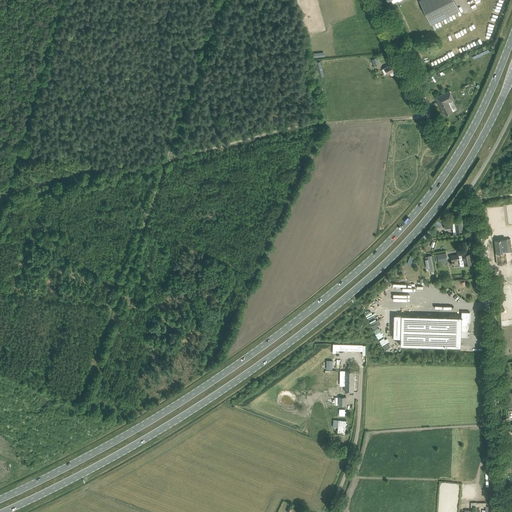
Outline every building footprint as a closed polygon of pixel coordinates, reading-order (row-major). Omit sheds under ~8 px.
[(419,0),(420,0),(431,22),(432,25),(460,11),(454,0),(419,0)] [(383,55),(372,59),(374,66),(380,64),(378,60),(384,57),(383,55)] [(320,62),(314,63),(318,77),(323,76),(320,62)] [(391,75),(392,75),(396,73),(396,72),(395,70),(398,68),(396,63),(382,69),(385,74),(390,72),(391,75)] [(449,90),(436,97),(435,97),(444,115),(453,111),(448,102),(454,99),(449,90)] [(462,231),(461,221),(456,222),(456,223),(453,223),(453,222),(444,223),(445,228),(453,228),(453,232),(462,231)] [(511,251),(510,238),(494,240),(497,264),(510,262),(510,260),(510,255),(511,254),(511,255),(511,254),(511,251)] [(445,253),(437,254),(439,262),(447,261),(445,253)] [(452,261),(459,260),(460,266),(464,265),(472,264),(471,257),(470,258),(469,254),(459,256),(458,254),(453,255),(451,256),(452,261)] [(428,256),(428,259),(426,259),(427,268),(430,267),(431,270),(435,270),(432,255),(428,256)] [(401,345),(461,347),(462,331),(467,331),(468,331),(468,325),(466,325),(466,322),(470,322),(470,312),(462,312),(462,317),(459,317),(459,316),(449,315),(449,316),(394,315),(393,338),(401,338),(401,345)] [(313,352),(316,353),(316,357),(322,357),(323,344),(314,344),(313,352)] [(354,392),(354,385),(354,371),(345,371),(345,392),(354,392)] [(339,421),(338,432),(345,433),(346,425),(347,425),(347,423),(346,423),(346,421),(339,421)]
